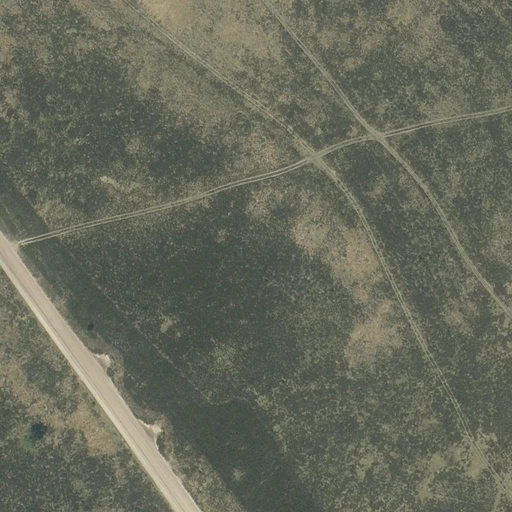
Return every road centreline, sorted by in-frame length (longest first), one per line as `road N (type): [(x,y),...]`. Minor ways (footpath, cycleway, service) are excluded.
road 1 (track): [(511,499),(440,392),(346,190),(219,74),(109,0)]
road 2 (track): [(5,252),(375,137),(511,106)]
road 3 (track): [(511,317),(465,261),(426,191),(263,0)]
road 4 (track): [(0,243),(188,511)]
